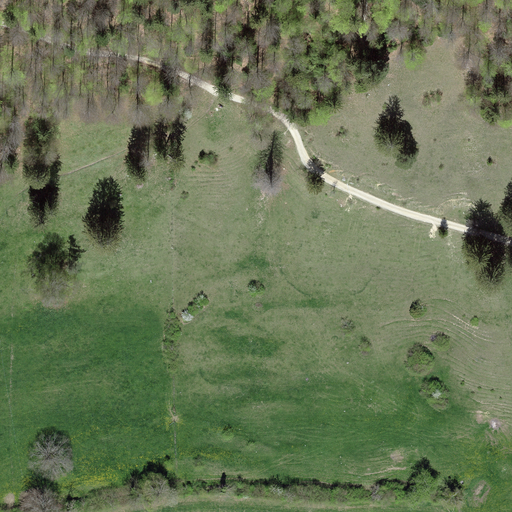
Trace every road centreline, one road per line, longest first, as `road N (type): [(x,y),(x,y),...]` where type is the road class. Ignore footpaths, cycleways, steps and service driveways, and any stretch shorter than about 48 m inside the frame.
road 1 (track): [(511,245),(321,174),(285,118),(226,88)]
road 2 (track): [(226,88),(170,65),(0,23)]
